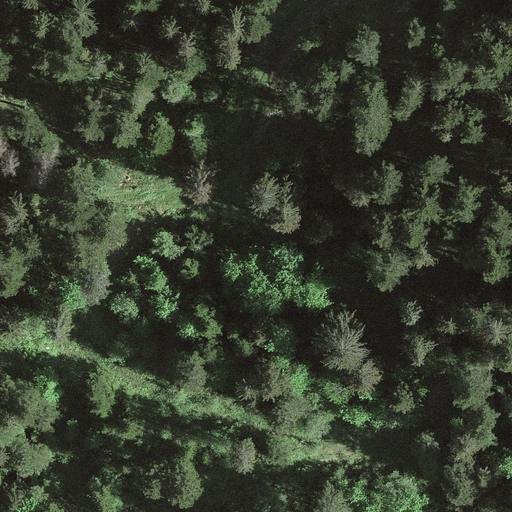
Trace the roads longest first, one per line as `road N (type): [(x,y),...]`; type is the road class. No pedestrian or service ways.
road 1 (track): [(511,352),(372,451),(196,407),(60,339),(148,231),(233,152),(297,14),(324,0)]
road 2 (track): [(372,451),(115,511)]
road 3 (track): [(185,196),(0,214)]
